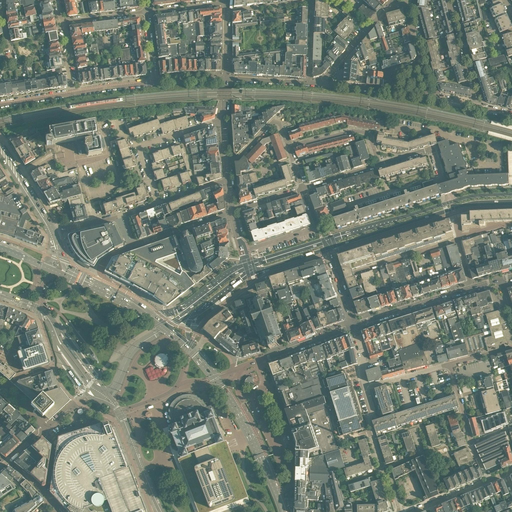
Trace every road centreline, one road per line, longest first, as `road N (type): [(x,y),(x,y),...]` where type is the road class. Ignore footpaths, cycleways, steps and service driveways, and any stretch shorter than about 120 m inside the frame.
road 1 (residential): [(260,455),(262,441),(236,388),(241,367),(354,326)]
road 2 (secondary): [(450,202),(246,266)]
road 3 (residential): [(223,118),(138,146),(157,203)]
road 4 (residential): [(365,387),(398,511)]
road 5 (residential): [(337,277),(457,239)]
road 6 (residential): [(354,326),(472,288)]
road 7 (primary): [(260,455),(195,354)]
